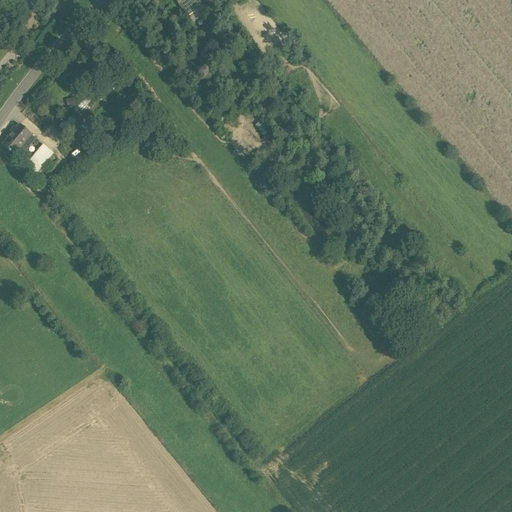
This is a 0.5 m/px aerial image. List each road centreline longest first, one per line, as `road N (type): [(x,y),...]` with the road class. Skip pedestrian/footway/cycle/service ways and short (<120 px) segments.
road 1 (track): [(0,149),(295,511)]
road 2 (secondary): [(105,0),(32,74),(0,120)]
